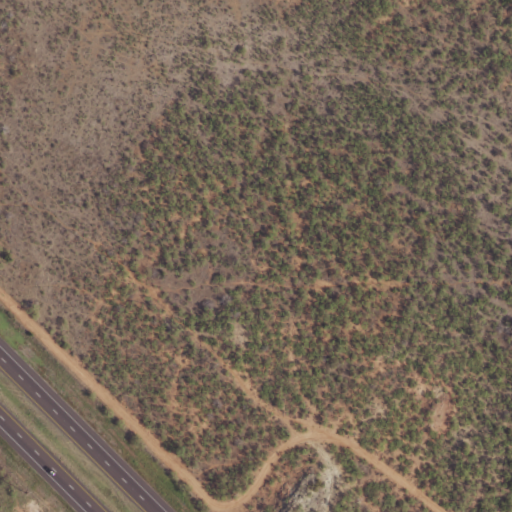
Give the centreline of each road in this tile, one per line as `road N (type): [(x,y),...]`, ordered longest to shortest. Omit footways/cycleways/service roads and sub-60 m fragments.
road 1 (trunk): [(138,511),(0,371)]
road 2 (trunk): [(0,416),(96,511)]
